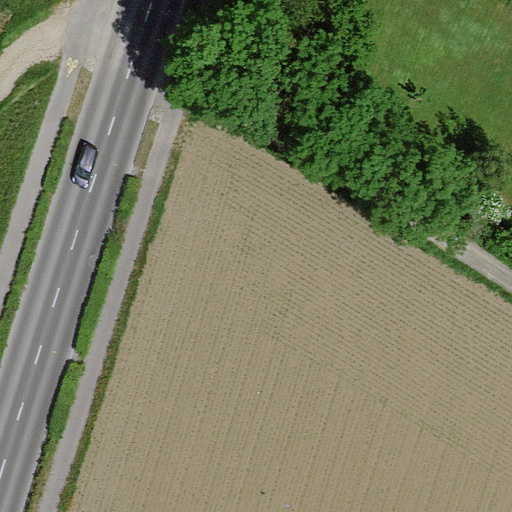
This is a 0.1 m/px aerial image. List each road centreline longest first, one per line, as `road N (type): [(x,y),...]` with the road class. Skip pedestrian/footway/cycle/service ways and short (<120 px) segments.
road 1 (secondary): [(0,480),(137,45)]
road 2 (residential): [(137,45),(511,281)]
road 3 (track): [(137,45),(64,28),(0,85)]
